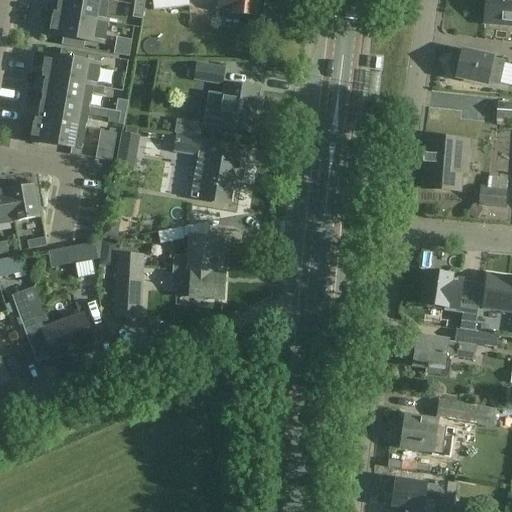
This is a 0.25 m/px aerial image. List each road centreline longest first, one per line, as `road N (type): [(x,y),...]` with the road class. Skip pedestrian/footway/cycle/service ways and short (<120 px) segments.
road 1 (secondary): [(292,511),(348,0)]
road 2 (residential): [(350,511),(393,232)]
road 3 (residential): [(393,232),(427,0)]
